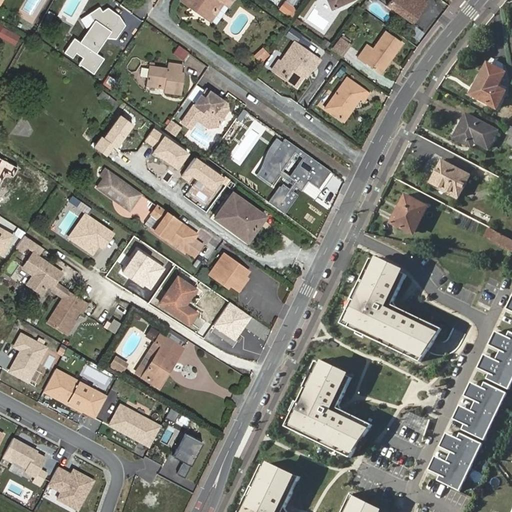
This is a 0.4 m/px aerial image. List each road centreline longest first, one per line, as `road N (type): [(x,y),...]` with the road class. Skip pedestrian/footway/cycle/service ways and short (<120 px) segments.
road 1 (tertiary): [(203,511),(383,134),(479,0)]
road 2 (residential): [(0,396),(105,453),(118,479),(108,511)]
